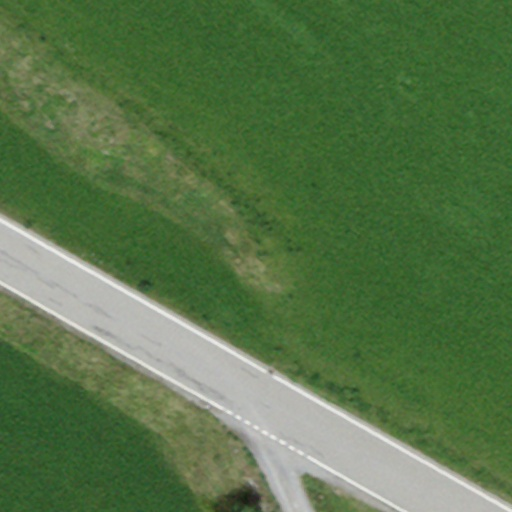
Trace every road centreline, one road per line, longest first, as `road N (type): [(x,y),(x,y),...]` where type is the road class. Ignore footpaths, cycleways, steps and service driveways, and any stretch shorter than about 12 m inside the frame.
road 1 (tertiary): [(249,389),(0,245)]
road 2 (tertiary): [(249,389),(465,511)]
road 3 (track): [(316,511),(249,389)]
